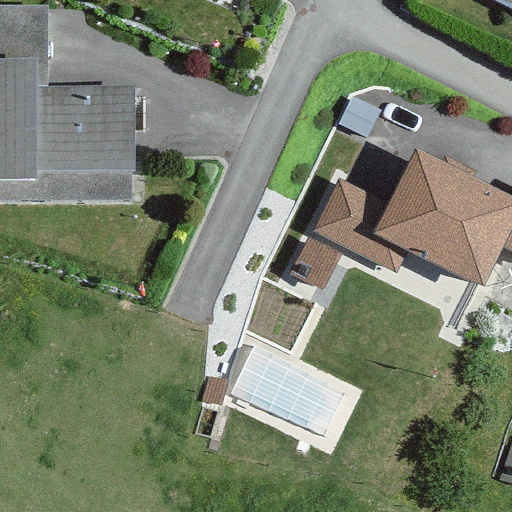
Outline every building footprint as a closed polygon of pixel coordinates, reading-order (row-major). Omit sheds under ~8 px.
[(511,0),(465,0),(511,22),(511,0)] [(44,99),(45,17),(0,16),(0,204),(134,206),(135,100),(44,99)] [(511,253),(511,199),(416,152),(390,205),(337,179),(312,230),(396,271),(405,253),(484,291),(504,250),(511,253)] [(338,271),(305,255),(292,282),(325,299),(338,271)] [(511,461),(503,490),(511,492),(511,461)]
